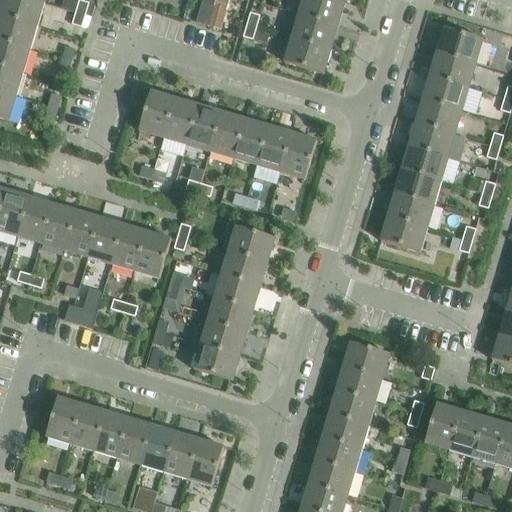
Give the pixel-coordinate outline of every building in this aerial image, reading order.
[(0,17),(38,29),(45,6),(25,0),(3,0),(0,12),(0,17)] [(204,0),(197,25),(209,28),(214,9),(217,0),(204,0)] [(217,0),(214,9),(209,28),(221,32),(230,3),(219,0),(217,0)] [(346,6),(326,0),(304,0),(299,17),(339,29),(346,6)] [(80,3),(76,15),(86,18),(90,6),(80,3)] [(86,18),(76,15),(73,27),(82,30),(86,18)] [(251,16),(248,27),(257,30),(261,19),(251,16)] [(0,17),(0,43),(31,53),(38,29),(0,17)] [(339,29),(299,17),(292,41),(332,52),(339,29)] [(257,30),(248,27),(244,40),(254,43),(257,30)] [(444,32),(437,55),(477,67),(484,43),(444,32)] [(332,52),(292,41),(285,66),(325,77),(332,52)] [(0,43),(0,69),(24,76),(31,53),(0,43)] [(66,50),(62,62),(72,65),(76,53),(66,50)] [(477,67),(437,55),(430,80),(470,91),(477,67)] [(72,65),(62,62),(59,74),(69,77),(72,65)] [(0,69),(0,94),(17,99),(24,76),(0,69)] [(470,91),(430,80),(423,103),(463,114),(470,91)] [(0,121),(10,124),(17,99),(0,94),(0,121)] [(140,134),(165,142),(177,102),(151,95),(140,134)] [(52,97),(49,109),(58,112),(62,99),(52,97)] [(511,113),(511,103),(505,101),(501,114),(511,116),(511,113)] [(199,109),(177,102),(165,142),(188,148),(199,109)] [(463,114),(423,103),(416,126),(456,138),(463,114)] [(58,112),(49,109),(45,121),(55,124),(58,112)] [(222,116),(199,109),(188,148),(211,155),(222,116)] [(245,123),(222,116),(211,155),(234,162),(245,123)] [(270,130),(245,123),(234,162),(258,169),(270,130)] [(416,126),(410,149),(449,161),(456,138),(416,126)] [(294,137),(270,130),(258,169),(282,176),(294,137)] [(495,136),(491,148),(501,151),(504,139),(495,136)] [(317,144),(294,137),(282,176),(306,183),(317,144)] [(501,151),(491,148),(487,160),(497,163),(501,151)] [(410,149),(403,173),(442,185),(449,161),(410,149)] [(140,179),(153,183),(156,173),(143,169),(140,179)] [(167,176),(156,173),(153,183),(164,186),(167,176)] [(403,173),(396,197),(435,208),(442,185),(403,173)] [(187,193),(199,196),(201,187),(189,183),(187,193)] [(486,185),(483,197),(493,200),(496,188),(486,185)] [(201,187),(199,196),(211,200),(214,190),(201,187)] [(30,201),(7,194),(0,218),(0,234),(19,240),(30,201)] [(234,207),(246,210),(249,201),(236,197),(234,207)] [(396,197),(389,220),(428,232),(435,208),(396,197)] [(493,200),(483,197),(479,209),(489,212),(493,200)] [(54,208),(30,201),(19,240),(42,247),(54,208)] [(261,204),(249,201),(246,210),(258,214),(261,204)] [(77,215),(54,208),(42,247),(66,254),(77,215)] [(281,221),(293,224),(296,215),(284,211),(281,221)] [(101,222),(77,215),(66,254),(89,261),(101,222)] [(421,256),(428,232),(389,220),(381,244),(421,256)] [(123,228),(101,222),(89,261),(112,268),(123,228)] [(182,227),(179,239),(188,242),(192,230),(182,227)] [(147,235),(123,228),(112,268),(136,275),(147,235)] [(236,230),(229,254),(269,265),(276,242),(236,230)] [(473,245),(477,232),(467,230),(463,242),(473,245)] [(172,243),(147,235),(136,275),(160,282),(172,243)] [(188,242),(179,239),(175,251),(185,254),(188,242)] [(473,245),(463,242),(460,254),(469,257),(473,245)] [(269,265),(229,254),(222,277),(262,289),(269,265)] [(18,284),(30,288),(33,278),(21,275),(18,284)] [(184,279),(174,276),(171,287),(180,290),(184,279)] [(262,289),(222,277),(215,301),(255,312),(262,289)] [(45,282),(33,278),(30,288),(42,292),(45,282)] [(180,290),(171,287),(167,300),(177,303),(180,290)] [(65,298),(77,302),(80,292),(68,289),(65,298)] [(92,296),(80,292),(77,302),(89,305),(92,296)] [(255,312),(215,301),(209,324),(248,336),(255,312)] [(112,312),(123,316),(126,306),(114,303),(112,312)] [(139,310),(126,306),(123,316),(136,319),(139,310)] [(511,316),(506,315),(500,338),(511,341),(511,316)] [(160,322),(157,334),(166,337),(170,325),(160,322)] [(248,336),(209,324),(202,348),(241,359),(248,336)] [(166,337),(157,334),(153,347),(163,349),(166,337)] [(511,341),(500,338),(492,363),(511,368),(511,341)] [(351,346),(344,370),(383,382),(391,358),(351,346)] [(241,359),(202,348),(194,372),(234,384),(241,359)] [(432,384),(435,371),(426,368),(422,381),(432,384)] [(344,370),(337,394),(376,405),(383,382),(344,370)] [(337,394),(330,417),(370,429),(376,405),(337,394)] [(47,440),(71,448),(83,408),(59,401),(47,440)] [(415,404),(412,416),(421,419),(425,407),(415,404)] [(426,446),(451,454),(462,414),(437,407),(426,446)] [(108,416),(83,408),(71,448),(97,455),(108,416)] [(486,421),(462,414),(451,454),(474,461),(486,421)] [(130,422),(108,416),(97,455),(119,462),(130,422)] [(421,419),(412,416),(408,428),(418,431),(421,419)] [(330,417),(323,441),(363,452),(370,429),(330,417)] [(509,428),(486,421),(474,461),(498,468),(509,428)] [(154,429),(130,422),(119,462),(142,469),(154,429)] [(511,429),(509,428),(498,468),(511,471),(511,429)] [(176,436),(154,429),(142,469),(165,475),(176,436)] [(201,443),(176,436),(165,475),(189,483),(201,443)] [(356,476),(363,452),(323,441),(316,465),(356,476)] [(224,450),(201,443),(189,483),(213,490),(224,450)] [(401,451),(398,463),(408,465),(411,454),(401,451)] [(408,465),(398,463),(394,475),(404,478),(408,465)] [(316,465),(309,488),(349,499),(356,476),(316,465)] [(47,485),(59,489),(62,479),(50,475),(47,485)] [(74,483),(62,479),(59,489),(71,492),(74,483)] [(426,491),(438,495),(441,485),(429,481),(426,491)] [(453,488),(441,485),(438,495),(450,498),(453,488)] [(309,488),(302,511),(306,511),(344,511),(349,499),(309,488)] [(94,499),(107,503),(109,493),(97,489),(94,499)] [(121,497),(109,493),(107,503),(118,506),(121,497)] [(473,505),(485,509),(488,499),(476,495),(473,505)] [(393,499),(390,511),(392,511),(399,511),(403,502),(393,499)] [(488,499),(485,509),(496,511),(497,511),(500,502),(488,499)] [(140,511),(154,511),(156,507),(143,503),(140,511)]
